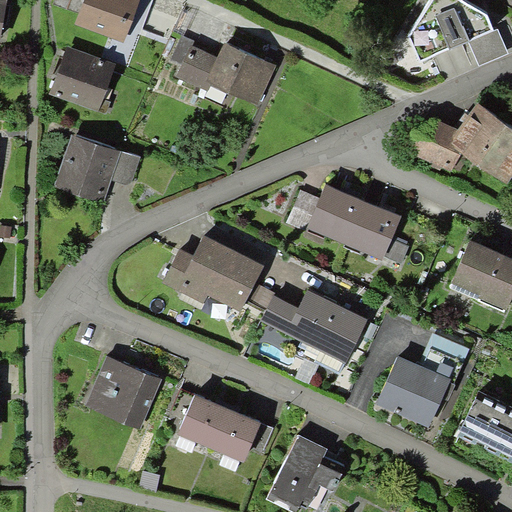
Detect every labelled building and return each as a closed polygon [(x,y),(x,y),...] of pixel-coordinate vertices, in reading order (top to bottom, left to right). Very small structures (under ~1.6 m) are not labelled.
[(83,0),(75,23),(124,41),(139,0),(83,0)] [(488,15),(464,0),(431,0),(408,36),(420,61),(494,30),(488,15)] [(498,29),(469,42),(480,66),(509,54),(498,29)] [(192,43),(193,43),(195,40),(182,34),(171,58),(182,63),(192,43)] [(211,81),(258,103),(276,64),(225,41),(218,55),(193,43),(192,43),(182,63),(176,76),(207,90),(211,81)] [(50,91),(98,109),(116,63),(68,45),(50,91)] [(511,177),(511,126),(478,102),(458,129),(449,141),(463,151),(468,155),(508,184),(511,177)] [(427,116),(408,152),(451,171),(453,168),(463,151),(449,141),(458,129),(427,116)] [(55,186),(104,202),(112,178),(121,149),(72,134),(55,186)] [(141,156),(121,149),(112,178),(131,185),(141,156)] [(460,172),(468,155),(463,151),(453,168),(460,172)] [(306,227),(343,243),(363,200),(326,184),(319,198),(306,227)] [(306,227),(319,198),(300,189),(286,222),(305,230),(306,227)] [(401,217),(363,200),(343,243),(382,260),(384,256),(393,235),(401,217)] [(255,283),(264,266),(204,235),(194,255),(180,248),(162,283),(204,304),(208,296),(240,313),(245,303),(255,283)] [(407,241),(393,235),(384,256),(401,263),(408,246),(406,245),(407,241)] [(478,297),(507,310),(511,298),(511,257),(470,240),(452,283),(479,295),(478,297)] [(275,293),(255,283),(245,303),(266,313),(274,296),(275,293)] [(261,322),(346,364),(368,319),(308,289),(299,308),(274,296),(266,313),(261,322)] [(376,404),(429,428),(443,398),(450,382),(451,379),(450,378),(436,373),(398,355),(376,404)] [(86,406),(141,429),(162,378),(107,356),(86,406)] [(441,362),(436,373),(450,378),(454,368),(441,362)] [(456,385),(450,382),(443,398),(448,400),(456,385)] [(459,430),(511,456),(511,406),(480,390),(459,430)] [(210,448),(227,408),(195,394),(178,435),(210,448)] [(227,408),(210,448),(244,463),(250,450),(261,423),(261,422),(227,408)] [(273,428),(261,423),(250,450),(262,455),(273,428)] [(299,435),(267,499),(293,511),(296,511),(300,505),(307,508),(310,503),(319,484),(333,491),(345,467),(336,462),(338,458),(326,452),(327,449),(299,435)] [(160,474),(143,470),(139,487),(156,491),(160,474)]
